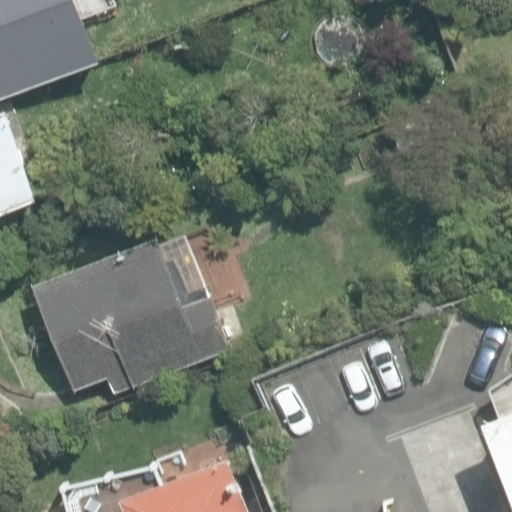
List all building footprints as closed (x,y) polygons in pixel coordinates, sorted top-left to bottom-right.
[(0,0),(0,86),(121,44),(103,0),(0,0)] [(10,110),(0,113),(0,211),(41,198),(10,110)] [(205,284),(174,218),(54,253),(96,378),(127,365),(137,380),(262,333),(239,281),(205,284)] [(511,511),(511,404),(414,436),(387,502),(387,511),(511,511)] [(253,511),(234,457),(121,494),(127,511),(253,511)]
